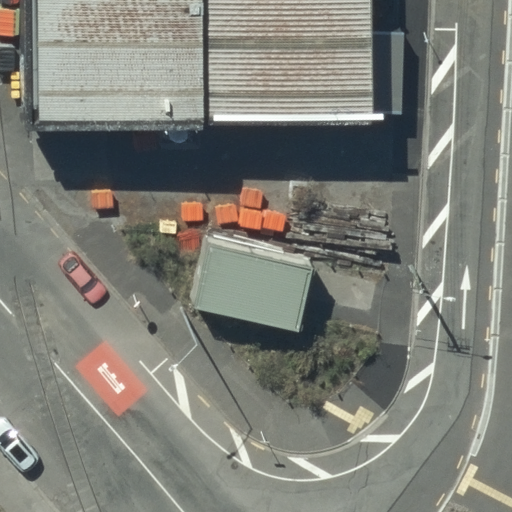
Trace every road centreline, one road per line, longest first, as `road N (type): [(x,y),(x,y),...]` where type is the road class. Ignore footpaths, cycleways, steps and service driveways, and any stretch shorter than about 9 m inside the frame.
road 1 (unclassified): [(394,511),(430,462),(455,382),(474,201),(481,0)]
road 2 (tertiary): [(181,511),(0,298)]
